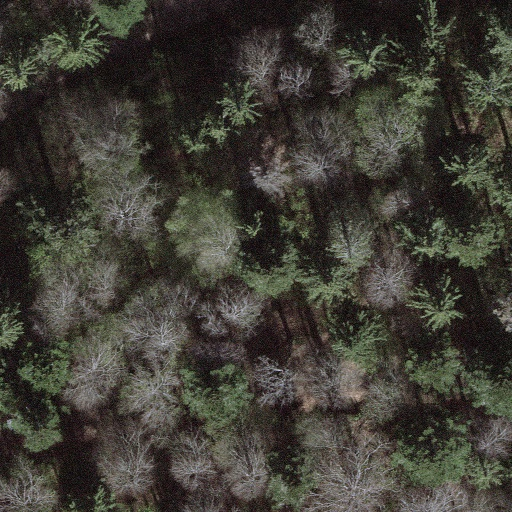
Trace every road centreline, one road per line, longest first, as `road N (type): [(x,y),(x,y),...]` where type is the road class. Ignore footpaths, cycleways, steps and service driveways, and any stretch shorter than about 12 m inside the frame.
road 1 (track): [(511,374),(298,389),(0,433)]
road 2 (track): [(0,98),(75,53),(198,0)]
